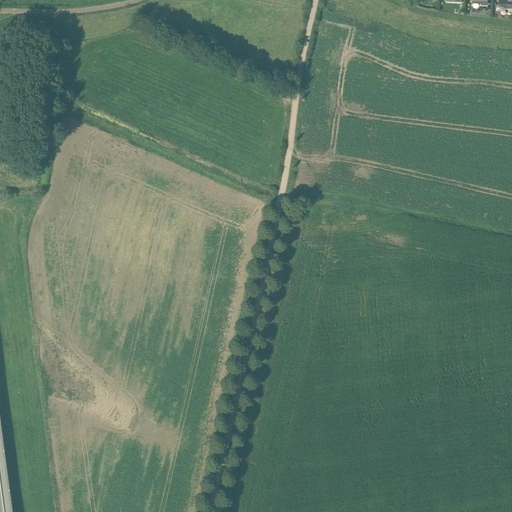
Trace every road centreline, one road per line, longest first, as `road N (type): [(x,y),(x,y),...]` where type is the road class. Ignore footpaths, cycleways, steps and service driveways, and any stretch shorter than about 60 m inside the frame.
road 1 (track): [(315,0),(210,511)]
road 2 (unclassified): [(0,12),(79,13),(138,0)]
